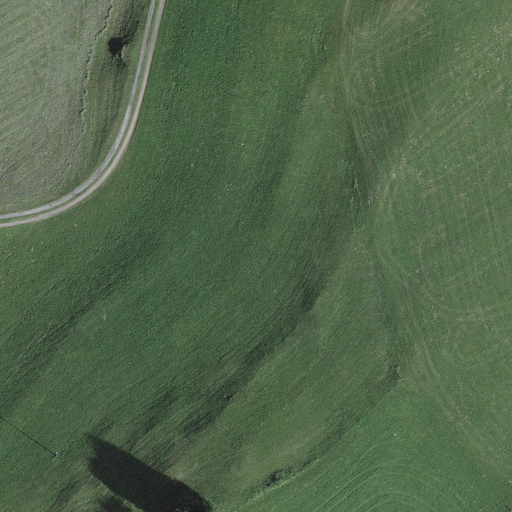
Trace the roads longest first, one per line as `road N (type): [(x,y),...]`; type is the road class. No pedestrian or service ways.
road 1 (track): [(0,222),(54,209),(113,155),(130,123),(158,0)]
road 2 (trunk): [(511,391),(362,511)]
